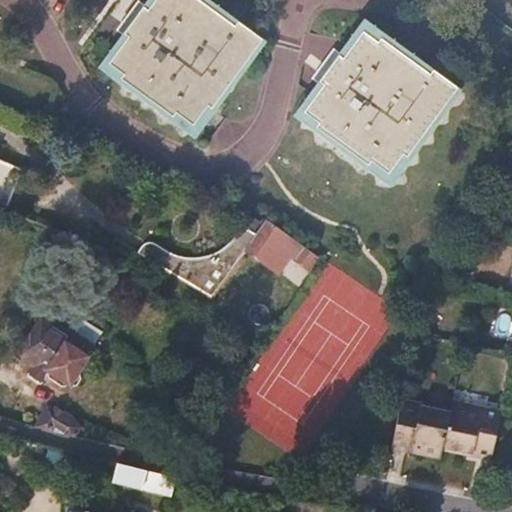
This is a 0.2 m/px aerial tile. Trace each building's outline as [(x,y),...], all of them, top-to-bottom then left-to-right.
[(206,0),(146,0),(96,71),(192,140),(264,41),(228,16),(206,0)] [(361,19),(292,116),(390,186),(459,90),(414,58),(361,19)] [(20,166),(0,158),(0,202),(7,205),(20,166)] [(309,271),(318,258),(268,221),(258,234),(246,250),(280,275),(292,259),(300,264),(309,271)] [(143,245),(137,251),(156,263),(211,298),(236,264),(246,250),(258,234),(250,232),(244,232),(237,238),(225,247),(207,254),(191,258),(174,255),(151,242),(143,245)] [(80,371),(78,369),(93,346),(95,344),(76,331),(47,313),(34,332),(27,333),(18,346),(19,353),(34,363),(30,368),(31,369),(44,378),(45,378),(46,376),(62,386),(68,385),(70,382),(72,383),(77,382),(81,376),(80,371)] [(85,317),(76,331),(95,344),(104,329),(85,317)] [(453,404),(451,412),(444,446),(493,458),(503,415),(453,404)] [(444,446),(451,412),(418,406),(418,410),(402,407),(392,444),(442,455),(444,446)] [(48,408),(36,425),(75,434),(78,429),(72,419),(57,409),(55,412),(48,408)] [(149,471),(117,464),(112,481),(170,494),(174,477),(149,471)]
